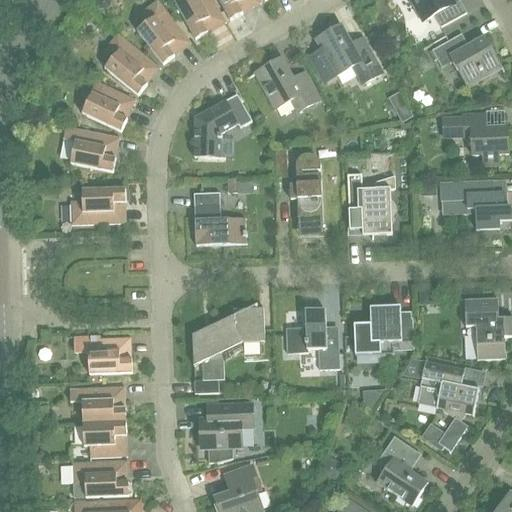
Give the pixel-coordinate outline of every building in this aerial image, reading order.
[(223,19),(212,0),(180,0),(174,3),(195,41),(208,34),(205,29),(223,19)] [(217,0),(230,22),(242,15),(239,10),(256,0),(217,0)] [(411,0),(423,21),(434,15),(441,28),(466,14),(459,2),(454,5),(450,0),(411,0)] [(171,53),(187,40),(157,1),(139,16),(146,25),(137,32),(163,66),(174,57),(171,53)] [(321,78),(333,71),(337,78),(354,68),(364,86),(385,74),(370,46),(367,48),(362,39),(350,46),(340,28),(317,41),(322,51),(310,58),(321,78)] [(143,82),(156,66),(117,35),(102,53),(112,61),(104,70),(138,97),(147,86),(143,82)] [(442,69),(452,63),(466,88),(501,68),(485,38),(468,48),(461,36),(432,52),(442,69)] [(412,57),(419,68),(430,62),(423,50),(412,57)] [(306,78),(294,85),(281,61),(256,75),(275,110),(292,101),(298,112),(318,101),(306,78)] [(122,118),(131,99),(102,86),(97,97),(92,94),(82,115),(121,133),(127,121),(122,118)] [(166,86),(161,98),(174,104),(179,93),(166,86)] [(221,159),(222,134),(238,125),(240,129),(252,123),(237,96),(195,119),(194,158),(221,159)] [(401,113),(406,123),(414,118),(409,109),(401,113)] [(487,129),(486,116),(462,117),(462,120),(442,120),(443,139),(471,138),(472,157),(482,156),(482,168),(499,167),(499,155),(508,155),(507,128),(487,129)] [(110,159),(114,138),(66,128),(63,141),(75,143),(70,165),(113,174),(116,160),(110,159)] [(275,151),(276,179),(288,178),(287,150),(275,151)] [(299,241),(323,240),(321,176),(302,177),(302,173),(320,172),(320,165),(319,162),(316,159),(313,158),(308,156),(305,157),(300,159),(297,164),(296,167),(296,170),(296,173),(297,173),(297,186),(290,186),(290,202),(297,202),(299,241)] [(375,191),(362,191),(362,177),(347,177),(348,213),(349,213),(349,232),(362,232),(362,237),(372,237),(372,241),(373,241),(373,237),(392,236),(390,191),(395,191),(395,178),(375,184),(375,191)] [(238,194),(237,181),(227,182),(228,195),(238,194)] [(416,189),(425,202),(435,195),(427,182),(416,189)] [(503,195),(482,196),(481,182),(440,184),(441,202),(467,201),(467,211),(475,210),(477,232),(499,231),(499,223),(511,222),(510,209),(504,209),(503,195)] [(120,204),(125,204),(125,190),(82,191),(82,203),(71,203),(71,227),(121,225),(120,204)] [(246,246),(245,220),(221,221),(220,195),(193,196),(195,248),(246,246)] [(419,293),(420,306),(439,305),(439,293),(419,293)] [(504,339),(511,338),(511,319),(498,320),(497,300),(465,301),(466,329),(476,328),(477,362),(505,361),(504,339)] [(371,326),(354,326),(355,357),(393,356),(393,353),(414,352),(414,342),(413,320),(412,320),(411,313),(401,314),(400,308),(370,309),(371,326)] [(222,394),(222,381),(221,355),(242,345),(241,344),(265,343),(263,309),(233,310),(233,317),(193,336),(194,368),(204,363),(204,381),(196,381),(197,395),(203,395),(203,398),(215,397),(215,394),(222,394)] [(319,372),(340,371),(339,350),(327,350),(325,311),(305,311),(306,329),(286,330),(287,356),(308,355),(308,351),(318,351),(319,372)] [(89,376),(132,375),(131,339),(76,341),(76,354),(88,354),(89,376)] [(473,417),(479,390),(461,386),(465,371),(426,363),(420,388),(440,392),(436,410),(443,411),(443,412),(455,420),(444,435),(431,426),(421,439),(441,453),(444,448),(451,453),(468,428),(461,423),(466,416),(473,417)] [(82,403),(83,425),(126,423),(125,388),(70,391),(70,404),(82,403)] [(363,405),(373,412),(387,391),(363,393),(363,405)] [(233,460),(233,450),(241,450),(241,430),(253,430),(252,405),(208,407),(209,420),(200,421),(201,451),(208,451),(209,465),(216,465),(233,460)] [(48,422),(47,408),(37,408),(37,423),(48,422)] [(90,460),(128,458),(126,423),(83,425),(84,448),(90,448),(90,460)] [(428,484),(410,472),(409,467),(418,454),(394,438),(378,462),(381,477),(376,484),(412,508),(428,484)] [(335,482),(343,466),(327,457),(319,474),(335,482)] [(129,498),(128,462),(73,464),(73,488),(85,488),(86,499),(129,498)] [(262,511),(256,492),(260,491),(252,467),(224,477),(231,494),(215,500),(219,511),(262,511)] [(201,480),(205,493),(224,487),(220,474),(201,480)] [(511,511),(511,493),(510,492),(496,511),(511,511)] [(129,502),(74,504),(74,511),(142,511),(142,507),(142,501),(129,502)] [(363,511),(348,501),(340,511),(363,511)]
